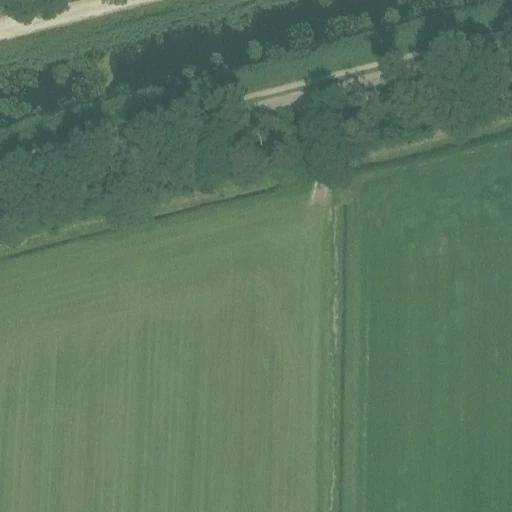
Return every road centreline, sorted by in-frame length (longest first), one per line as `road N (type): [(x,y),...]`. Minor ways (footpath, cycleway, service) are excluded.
road 1 (unclassified): [(0,185),(511,55)]
road 2 (track): [(118,0),(0,30)]
